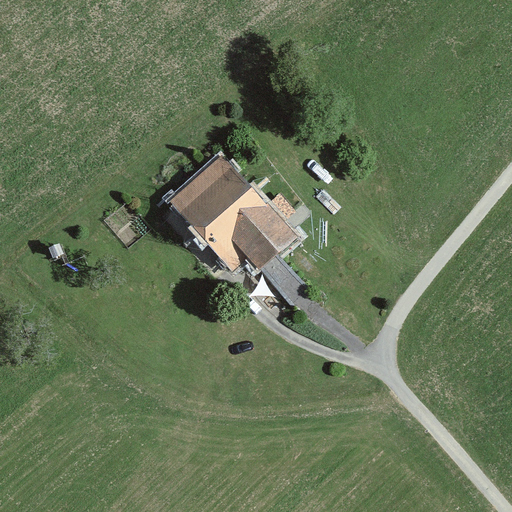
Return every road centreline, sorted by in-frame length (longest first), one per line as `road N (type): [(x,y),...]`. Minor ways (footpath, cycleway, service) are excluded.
road 1 (track): [(385,369),(385,332),(402,305),(511,174)]
road 2 (unclassified): [(385,369),(507,511)]
